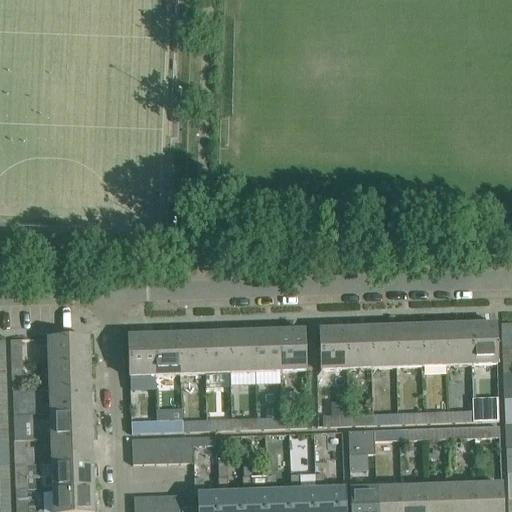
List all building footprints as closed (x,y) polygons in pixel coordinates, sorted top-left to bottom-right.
[(502,352),(511,351),(511,325),(501,326),(502,352)] [(495,326),(470,327),(471,368),(497,367),(496,346),(495,326)] [(445,327),(420,328),(421,369),(446,368),(445,327)] [(470,327),(445,327),(446,368),(471,368),(470,327)] [(420,328),(395,329),(396,370),(421,369),(420,328)] [(396,370),(395,329),(370,330),(371,371),(396,370)] [(371,371),(370,330),(345,331),(346,372),(371,371)] [(346,372),(345,331),(319,332),(321,373),(346,372)] [(278,333),(280,374),(306,373),(304,332),(278,333)] [(280,374),(278,333),(253,334),(255,375),(280,374)] [(255,375),(253,334),(229,335),(230,376),(255,375)] [(230,376),(229,335),(203,336),(205,377),(230,376)] [(180,377),(178,336),(154,337),(155,378),(180,377)] [(203,336),(178,336),(180,377),(205,377),(203,336)] [(155,378),(154,337),(128,338),(129,379),(155,378)] [(48,366),(89,365),(88,339),(47,341),(48,366)] [(12,368),(22,367),(21,342),(11,343),(12,368)] [(511,351),(502,352),(503,376),(511,376),(511,351)] [(90,390),(89,365),(48,366),(49,391),(90,390)] [(23,392),(22,367),(12,368),(12,393),(23,392)] [(230,376),(205,377),(205,389),(205,390),(230,389),(230,388),(230,376)] [(511,376),(503,376),(504,402),(511,401),(511,376)] [(90,390),(49,391),(50,416),(91,415),(90,390)] [(23,392),(12,393),(13,418),(24,417),(23,392)] [(473,425),(499,424),(498,402),(472,402),(473,414),(473,425)] [(277,412),(265,413),(266,421),(278,420),(277,412)] [(473,414),(448,415),(448,425),(473,425),(473,414)] [(92,440),(91,415),(50,416),(51,441),(92,440)] [(448,415),(423,416),(423,426),(448,425),(448,415)] [(398,427),(398,416),(373,417),(373,428),(398,427)] [(423,426),(423,416),(398,416),(398,427),(423,426)] [(24,417),(13,418),(14,443),(25,442),(24,417)] [(373,428),(373,417),(348,418),(348,429),(373,428)] [(7,418),(0,418),(0,443),(8,443),(7,418)] [(348,429),(348,418),(322,419),(323,429),(348,429)] [(307,419),(282,420),(282,431),(307,430),(307,419)] [(282,431),(282,420),(278,420),(266,421),(257,421),(257,432),(282,431)] [(257,421),(232,422),(232,433),(257,432),(257,421)] [(232,422),(207,423),(207,433),(232,433),(232,422)] [(207,423),(181,424),(182,434),(207,433),(207,423)] [(182,434),(181,424),(157,425),(157,435),(182,434)] [(157,435),(157,425),(131,425),(132,436),(157,435)] [(474,431),(474,441),(499,440),(499,430),(474,431)] [(449,442),(449,431),(424,432),(424,443),(449,442)] [(474,431),(449,431),(449,442),(474,441),(474,431)] [(424,443),(424,432),(399,433),(399,443),(424,443)] [(399,443),(399,433),(374,434),(374,444),(399,443)] [(374,434),(348,435),(349,458),(375,457),(374,444),(374,434)] [(93,465),(92,440),(51,441),(52,466),(93,465)] [(180,441),(181,466),(194,466),(193,449),(193,440),(180,441)] [(193,449),(216,449),(215,440),(193,440),(193,449)] [(168,441),(156,442),(157,467),(169,466),(168,441)] [(181,466),(180,441),(168,441),(169,466),(181,466)] [(25,449),(25,442),(14,443),(15,468),(35,467),(34,449),(25,449)] [(145,467),(144,442),(132,442),(133,467),(145,467)] [(156,442),(144,442),(145,467),(157,467),(156,442)] [(8,443),(0,443),(0,468),(9,468),(8,443)] [(228,496),(227,480),(227,460),(217,461),(219,497),(223,496),(223,511),(247,511),(247,495),(243,496),(228,496)] [(276,495),(276,478),(275,460),(266,461),(266,478),(267,495),(271,495),(271,511),(296,511),(296,494),(291,494),(276,495)] [(301,494),(300,477),(299,462),(290,462),(291,494),(296,494),(296,511),(320,511),(320,493),(315,493),(301,494)] [(325,493),(324,476),(323,462),(314,462),(315,493),(320,493),(320,511),(345,511),(344,492),(325,493)] [(247,511),(271,511),(271,495),(267,495),(266,478),(251,479),(251,464),(242,464),(242,479),(243,496),(247,495),(247,511)] [(93,465),(52,466),(52,491),(93,490),(93,465)] [(40,467),(35,467),(15,468),(16,493),(26,492),(41,492),(40,467)] [(9,468),(0,468),(0,493),(10,493),(9,468)] [(223,511),(223,496),(219,497),(204,497),(203,481),(194,481),(195,499),(198,498),(199,510),(198,511),(223,511)] [(476,487),(476,511),(502,511),(502,507),(502,486),(476,487)] [(476,511),(476,487),(451,488),(451,511),(476,511)] [(451,511),(451,488),(426,489),(426,511),(451,511)] [(401,511),(401,489),(376,490),(376,511),(401,511)] [(426,511),(426,489),(401,489),(401,511),(426,511)] [(94,511),(93,490),(52,491),(53,511),(94,511)] [(376,511),(376,490),(350,491),(351,511),(376,511)] [(27,506),(26,492),(16,493),(16,511),(38,511),(38,505),(27,506)] [(10,511),(10,493),(0,493),(0,511),(10,511)] [(170,511),(170,498),(158,499),(158,511),(170,511)] [(182,511),(183,511),(182,498),(170,498),(170,511),(182,511)] [(146,511),(146,499),(134,500),(134,511),(146,511)] [(158,511),(158,499),(146,499),(146,511),(158,511)]
